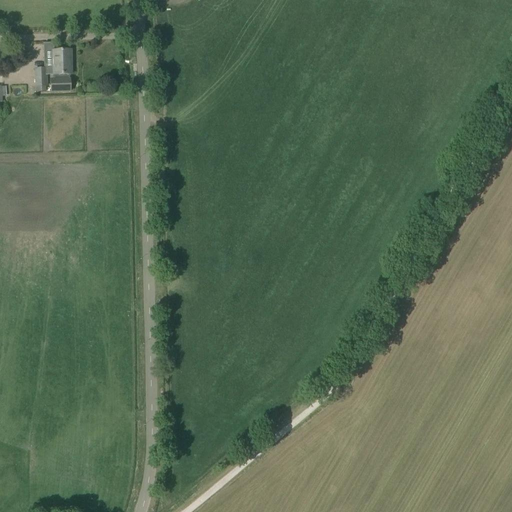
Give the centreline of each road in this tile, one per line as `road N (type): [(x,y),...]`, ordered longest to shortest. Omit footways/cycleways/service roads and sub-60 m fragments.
road 1 (track): [(511,93),(367,344),(323,396),(183,511)]
road 2 (unclassified): [(139,511),(151,410),(136,0)]
